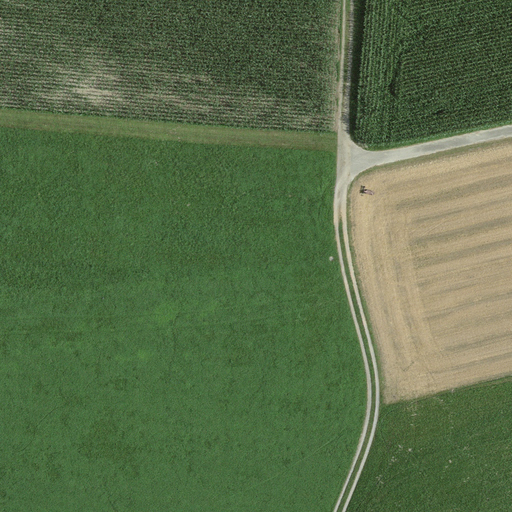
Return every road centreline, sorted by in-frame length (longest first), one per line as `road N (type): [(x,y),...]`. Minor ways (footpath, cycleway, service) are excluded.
road 1 (track): [(344,167),(343,249),(377,396),(375,443),(347,511)]
road 2 (track): [(511,134),(344,167)]
road 3 (track): [(344,167),(351,0)]
